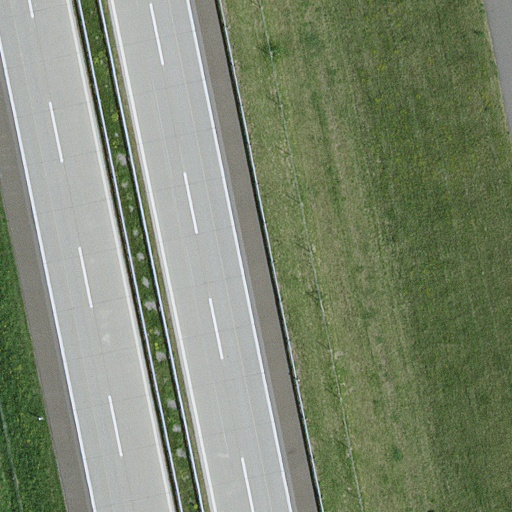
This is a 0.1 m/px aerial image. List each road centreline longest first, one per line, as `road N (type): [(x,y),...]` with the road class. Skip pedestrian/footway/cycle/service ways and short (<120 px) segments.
road 1 (motorway): [(249,511),(144,0)]
road 2 (motorway): [(26,0),(131,511)]
